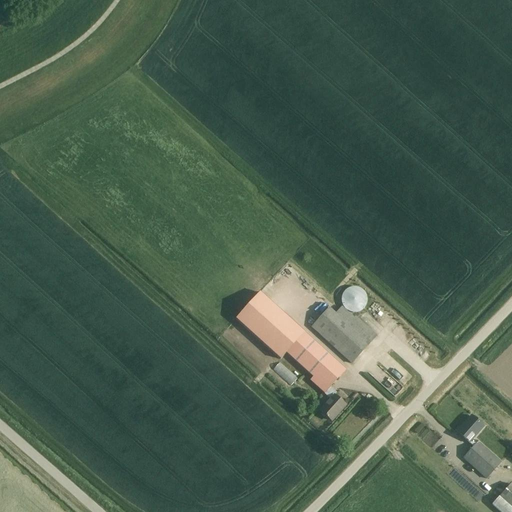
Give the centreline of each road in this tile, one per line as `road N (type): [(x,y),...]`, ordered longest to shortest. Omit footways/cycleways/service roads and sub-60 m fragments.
road 1 (unclassified): [(311,511),(511,306)]
road 2 (unclassified): [(0,427),(97,511)]
